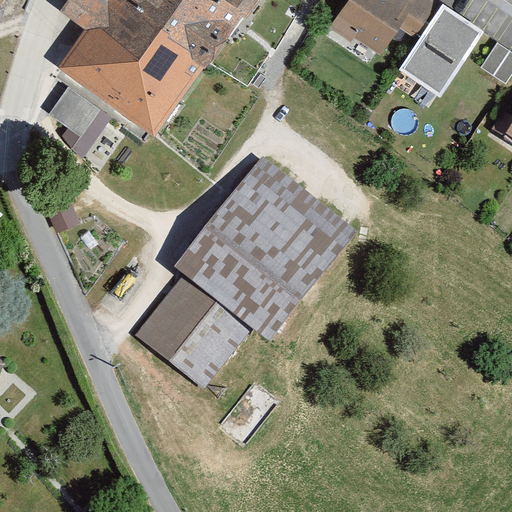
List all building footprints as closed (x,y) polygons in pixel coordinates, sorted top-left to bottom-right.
[(94,29),(69,63),(165,133),(261,0),(78,0),(70,12),(94,29)] [(350,0),(333,26),(350,37),(355,31),(381,48),(398,23),(414,33),(435,1),(433,0),(350,0)] [(481,28),(444,5),(403,66),(440,90),(481,28)] [(511,74),(511,51),(498,42),(482,67),(507,82),(511,74)] [(73,82),(49,111),(92,145),(115,116),(73,82)] [(190,278),(140,340),(200,387),(250,325),(272,343),(360,235),(266,160),(178,269),(190,278)] [(78,222),(65,191),(45,199),(59,230),(78,222)] [(0,352),(0,382),(15,367),(0,352)]
